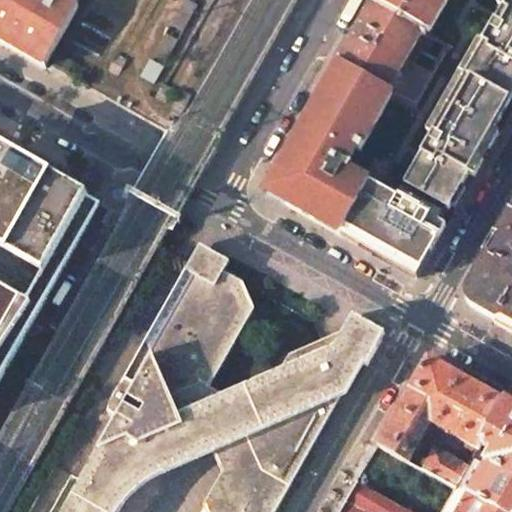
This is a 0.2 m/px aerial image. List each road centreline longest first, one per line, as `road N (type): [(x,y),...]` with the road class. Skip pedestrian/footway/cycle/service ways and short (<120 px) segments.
road 1 (unclassified): [(0,79),(223,204)]
road 2 (unclassified): [(223,204),(338,0)]
road 3 (unclassified): [(223,204),(420,320)]
road 4 (residential): [(306,511),(420,320)]
road 5 (residential): [(420,320),(511,170)]
